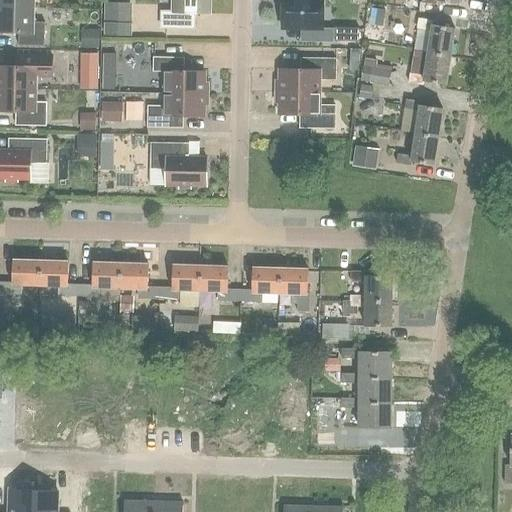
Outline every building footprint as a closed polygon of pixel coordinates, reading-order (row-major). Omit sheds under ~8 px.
[(210,14),(210,0),(172,0),(172,12),(162,12),(161,27),(194,28),(194,14),(210,14)] [(322,29),(322,0),(282,0),(282,28),(322,29)] [(105,4),(105,23),(132,24),(132,4),(105,4)] [(35,8),(0,6),(0,33),(19,34),(19,46),(45,46),(45,23),(34,22),(35,8)] [(372,9),(371,17),(370,17),(369,25),(381,26),(383,10),(372,9)] [(418,18),(416,28),(430,30),(427,52),(450,55),(454,27),(431,24),(432,20),(418,18)] [(359,27),(335,27),(335,41),(359,41),(359,27)] [(99,49),(100,31),(82,31),(82,48),(99,49)] [(350,57),(360,57),(361,50),(350,49),(350,57)] [(445,83),(450,55),(427,52),(424,75),(410,73),(408,82),(422,84),(422,80),(445,83)] [(103,64),(115,64),(115,54),(103,54),(103,64)] [(0,89),(36,90),(36,78),(52,78),(52,56),(16,55),(16,67),(0,67),(0,89)] [(163,94),(207,95),(207,83),(204,83),(204,72),(183,72),(183,58),(153,58),(153,72),(164,72),(163,94)] [(275,92),(319,93),(319,80),(335,80),(336,59),(300,58),(300,70),(279,70),(279,80),(275,80),(275,92)] [(364,62),(361,80),(388,84),(391,66),(364,62)] [(77,70),(77,88),(95,88),(95,70),(77,70)] [(361,85),(359,98),(371,100),(373,87),(361,85)] [(35,103),(36,90),(0,89),(0,111),(16,112),(15,127),(46,127),(46,103),(35,103)] [(319,105),(319,93),(275,92),(275,104),(278,104),(278,114),(300,115),(299,128),(335,129),(335,105),(319,105)] [(207,106),(207,95),(163,94),(163,107),(147,106),(147,128),(183,128),(183,117),(204,117),(204,106),(207,106)] [(406,100),(404,109),(418,111),(415,133),(437,136),(442,108),(419,105),(419,102),(406,100)] [(122,122),(123,104),(102,103),(102,122),(122,122)] [(81,114),(80,130),(96,131),(96,115),(81,114)] [(398,154),(397,163),(409,165),(410,161),(433,164),(437,136),(415,133),(411,156),(398,154)] [(78,134),(78,156),(96,157),(97,135),(78,134)] [(0,151),(0,179),(5,179),(5,182),(18,183),(18,180),(30,180),(31,164),(46,165),(47,140),(16,140),(16,152),(0,151)] [(102,143),(101,153),(114,153),(114,143),(102,143)] [(150,144),(150,170),(166,170),(166,186),(178,186),(178,189),(191,189),(191,186),(206,186),(206,159),(189,158),(189,144),(150,144)] [(375,168),(377,149),(354,146),(351,165),(375,168)] [(0,261),(0,293),(15,294),(16,262),(0,261)] [(28,262),(27,295),(53,295),(54,263),(28,262)] [(53,295),(52,306),(79,307),(80,264),(54,263),(53,295)] [(80,264),(79,307),(105,308),(107,265),(80,264)] [(134,265),(132,308),(159,309),(160,266),(134,265)] [(160,266),(159,309),(185,310),(186,299),(187,267),(160,266)] [(187,267),(186,299),(211,300),(212,268),(187,267)] [(226,268),(225,300),(250,301),(251,269),(226,268)] [(250,301),(249,312),(276,313),(277,270),(251,269),(250,301)] [(277,270),(276,313),(303,313),(304,270),(277,270)] [(351,271),(351,282),(365,282),(365,297),(365,301),(392,301),(393,275),(365,275),(365,272),(351,271)] [(351,302),(343,302),(343,315),(358,315),(358,308),(365,308),(365,326),(392,326),(392,301),(365,301),(365,297),(351,297),(351,302)] [(323,318),(323,337),(350,337),(350,318),(323,318)] [(59,341),(59,351),(69,352),(69,342),(59,341)] [(73,342),(73,352),(83,352),(83,342),(73,342)] [(343,350),(343,359),(359,359),(359,374),(359,378),(392,378),(392,353),(361,352),(361,350),(343,350)] [(324,359),(323,373),(340,374),(340,359),(324,359)] [(342,374),(342,384),(359,384),(359,399),(359,403),(392,403),(392,378),(359,378),(359,374),(342,374)] [(43,387),(42,434),(68,435),(69,388),(43,387)] [(69,388),(68,435),(94,436),(95,388),(69,388)] [(342,399),(342,409),(358,409),(358,428),(391,429),(392,403),(359,403),(359,399),(342,399)] [(33,511),(34,491),(10,490),(9,511),(33,511)] [(34,491),(33,511),(57,511),(58,492),(34,491)] [(124,502),(123,511),(153,511),(154,503),(124,502)] [(154,503),(153,511),(183,511),(184,503),(154,503)]
